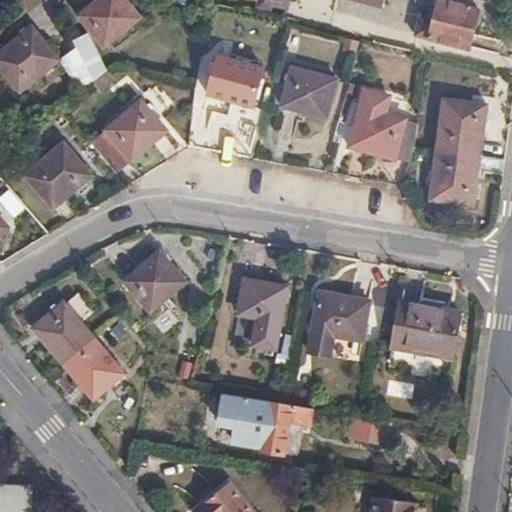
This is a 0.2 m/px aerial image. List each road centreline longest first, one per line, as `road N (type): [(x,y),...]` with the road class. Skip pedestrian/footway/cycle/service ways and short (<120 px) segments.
road 1 (residential): [(0,293),(65,242),(160,209),(511,263)]
road 2 (residential): [(511,286),(481,511)]
road 3 (residential): [(0,368),(118,511)]
